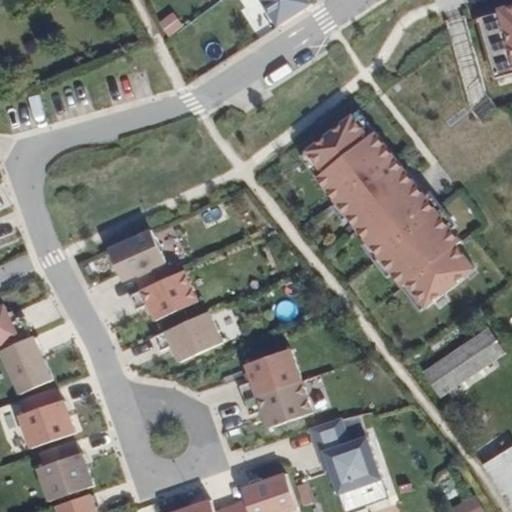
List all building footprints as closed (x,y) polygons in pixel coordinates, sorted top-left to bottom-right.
[(258,0),(238,0),(256,31),(271,22),(258,0)] [(259,0),(271,24),(310,6),(307,0),(259,0)] [(511,5),(502,9),(502,11),(480,17),(497,78),(511,73),(511,5)] [(157,21),(167,36),(183,26),(173,11),(157,21)] [(371,137),(354,116),(309,151),(326,172),(319,177),(405,286),(410,282),(428,306),(476,268),(458,244),(463,241),(428,197),(377,132),(371,137)] [(150,277),(175,265),(154,219),(111,239),(126,270),(143,263),(150,277)] [(150,277),(133,285),(139,299),(151,293),(159,310),(202,290),(188,260),(175,265),(150,277)] [(0,336),(34,321),(27,306),(15,312),(7,296),(0,299),(0,336)] [(212,301),(157,326),(164,341),(176,335),(183,351),(226,332),(212,301)] [(57,370),(37,326),(5,341),(24,384),(57,370)] [(447,395),(509,352),(490,327),(429,370),(447,395)] [(243,375),(248,390),(306,370),(294,338),(250,353),(256,371),(243,375)] [(306,370),(248,390),(254,405),(266,400),(272,417),(317,402),(306,370)] [(35,438),(80,423),(68,390),(64,391),(59,378),(25,390),(30,404),(24,406),(35,438)] [(353,431),(345,408),(315,418),(323,443),(328,441),(334,458),(342,483),(386,468),(371,425),(353,431)] [(54,491),(98,476),(86,443),(83,444),(78,431),(43,443),(48,456),(42,459),(54,491)] [(334,458),(328,441),(323,443),(329,460),(334,458)] [(507,511),(511,511),(511,456),(508,451),(479,472),(507,511)] [(252,490),(236,496),(241,511),(259,511),(260,511),(302,497),(290,462),(267,470),(256,474),(248,477),(252,490)] [(104,511),(94,484),(61,496),(66,511),(104,511)] [(241,511),(236,496),(218,502),(214,490),(205,493),(196,496),(172,504),(174,511),(241,511)] [(482,511),(474,494),(455,504),(458,511),(482,511)]
